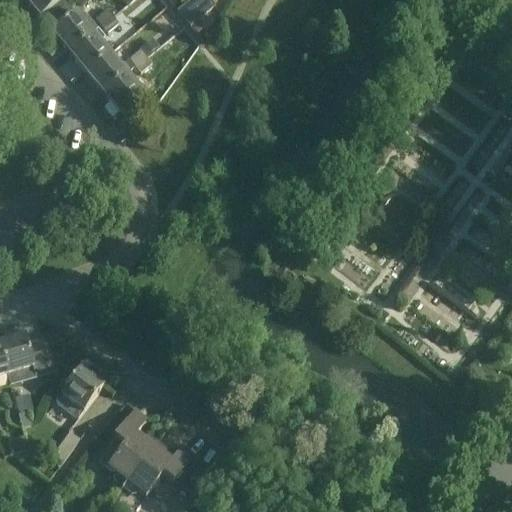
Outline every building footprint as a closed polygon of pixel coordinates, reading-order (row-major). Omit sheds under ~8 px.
[(53,23),(70,9),(63,1),(62,0),(23,0),(22,1),(39,21),(46,14),(53,23)] [(206,0),(192,0),(176,14),(189,29),(214,9),(206,0)] [(78,12),(76,11),(72,14),(69,10),(53,23),(60,30),(53,36),(52,37),(69,57),(82,46),(92,38),(97,33),(80,13),(78,12)] [(101,30),(112,21),(106,14),(95,23),(101,30)] [(112,21),(101,30),(107,37),(118,28),(112,21)] [(82,46),(69,57),(86,78),(108,58),(99,46),(104,42),(97,33),(92,38),(82,46)] [(140,53),(146,61),(159,50),(153,43),(140,53)] [(86,78),(102,98),(115,88),(125,78),(134,71),(145,61),(139,54),(128,63),(119,71),(108,58),(86,78)] [(145,61),(134,71),(140,77),(151,68),(145,61)] [(115,88),(102,98),(119,117),(142,98),(125,78),(115,88)] [(0,347),(0,353),(7,379),(10,389),(51,379),(40,342),(25,346),(24,341),(0,347)] [(80,374),(55,407),(77,423),(81,417),(82,418),(102,391),(80,374)] [(14,402),(18,418),(28,416),(32,415),(28,398),(14,402)] [(120,492),(153,451),(135,438),(145,424),(134,415),(113,443),(112,442),(107,448),(108,449),(96,464),(114,478),(112,481),(113,487),(120,492)] [(32,428),(28,416),(18,418),(22,432),(32,429),(32,428)] [(52,460),(62,467),(79,444),(68,436),(52,460)] [(23,441),(7,446),(11,459),(27,454),(23,441)] [(153,451),(120,492),(130,500),(135,499),(138,495),(145,500),(162,478),(172,486),(193,459),(181,451),(171,465),(153,451)]
